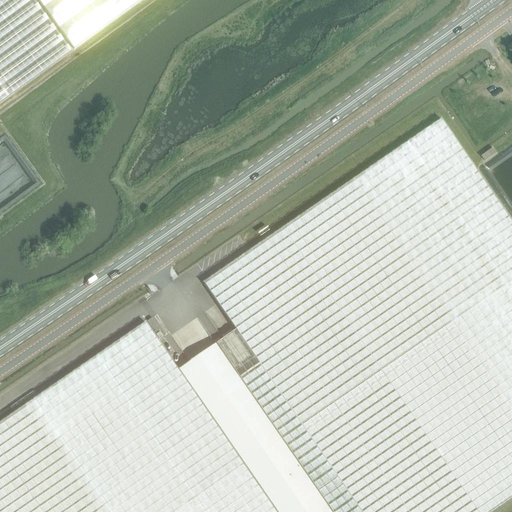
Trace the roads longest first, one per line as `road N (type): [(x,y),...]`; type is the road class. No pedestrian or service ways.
road 1 (unclassified): [(0,372),(511,14)]
road 2 (primary): [(0,347),(494,0)]
